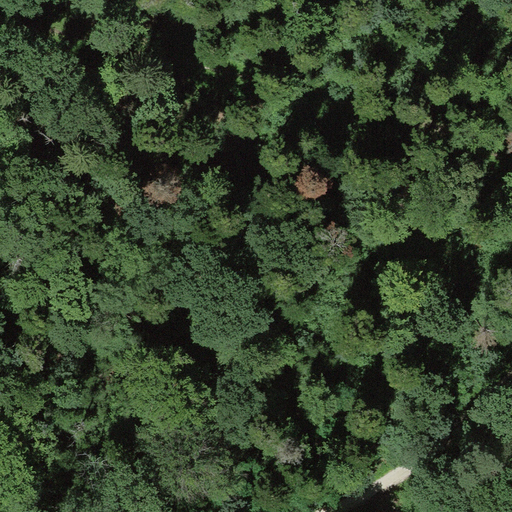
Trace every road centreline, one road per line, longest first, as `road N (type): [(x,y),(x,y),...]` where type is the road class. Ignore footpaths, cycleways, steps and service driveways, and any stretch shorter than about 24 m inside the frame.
road 1 (track): [(10,13),(489,137),(511,159)]
road 2 (track): [(328,511),(424,455),(511,376)]
